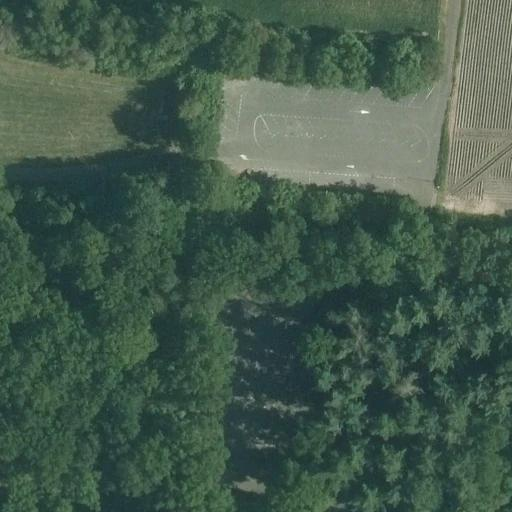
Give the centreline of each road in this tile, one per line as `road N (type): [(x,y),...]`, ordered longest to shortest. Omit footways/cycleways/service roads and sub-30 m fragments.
road 1 (unclassified): [(430,175),(219,152),(85,172),(0,173)]
road 2 (unclassified): [(360,511),(381,336),(423,228),(430,175)]
road 3 (unclassified): [(430,175),(453,0)]
